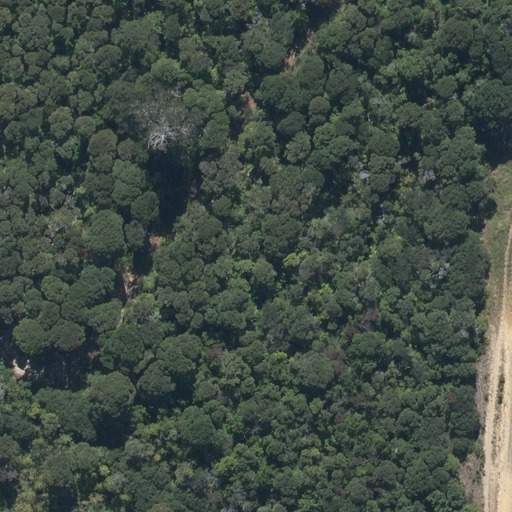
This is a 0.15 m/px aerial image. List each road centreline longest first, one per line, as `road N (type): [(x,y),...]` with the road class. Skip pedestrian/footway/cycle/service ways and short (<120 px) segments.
road 1 (track): [(0,284),(71,342),(217,511)]
road 2 (track): [(511,249),(488,511)]
